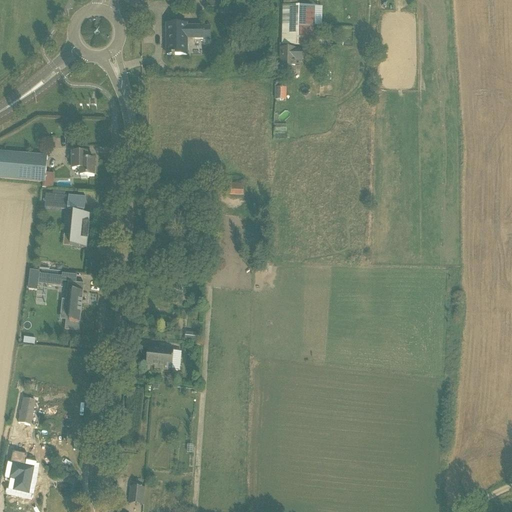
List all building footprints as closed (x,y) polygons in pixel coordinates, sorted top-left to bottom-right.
[(219,7),(218,0),(206,0),(207,8),(219,7)] [(314,46),(314,37),(315,7),(312,7),(313,0),(297,0),(283,0),(284,7),(283,7),(282,46),(284,46),(284,50),(281,50),(281,73),(296,73),(297,49),(288,49),(288,45),(314,46)] [(211,27),(204,27),(204,26),(188,26),(188,25),(167,25),(167,39),(169,39),(169,44),(167,44),(167,55),(172,55),(172,56),(189,56),(189,41),(204,40),(204,39),(211,39),(211,27)] [(0,152),(0,178),(45,183),(48,157),(0,152)] [(94,169),(95,161),(87,161),(87,154),(72,154),(72,170),(80,170),(80,177),(94,177),(94,175),(96,175),(96,169),(94,169)] [(244,185),(230,184),(220,184),(219,194),(229,194),(243,195),(244,185)] [(68,210),(68,211),(69,197),(46,195),(45,208),(52,209),(68,210)] [(69,197),(68,211),(68,210),(67,211),(74,212),(74,214),(74,215),(73,226),(79,226),(78,237),(72,236),(70,248),(77,248),(87,249),(90,216),(84,215),(84,213),(85,213),(86,198),(69,197)] [(39,272),(30,271),(28,290),(37,291),(39,272)] [(49,276),(48,286),(61,287),(62,278),(49,276)] [(84,285),(68,283),(66,301),(68,301),(65,331),(79,332),(84,285)] [(197,342),(198,334),(186,333),(185,340),(197,342)] [(174,350),(159,349),(159,352),(148,350),(147,366),(155,366),(155,369),(172,370),(174,350)] [(24,389),(32,390),(33,383),(25,382),(24,389)] [(35,402),(23,399),(18,424),(30,426),(35,402)] [(30,496),(35,468),(12,463),(8,479),(15,480),(13,492),(30,496)] [(129,504),(143,506),(145,490),(131,488),(129,504)]
